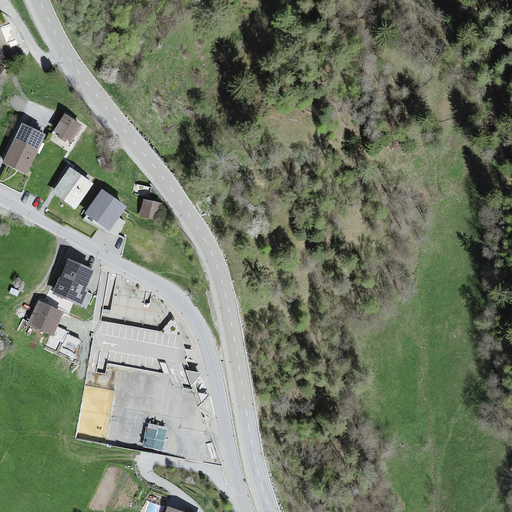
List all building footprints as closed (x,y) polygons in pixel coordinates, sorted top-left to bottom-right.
[(80,125),(63,116),(54,132),(72,142),(80,125)] [(25,173),(44,137),(20,124),(1,160),(25,173)] [(73,210),(90,184),(68,170),(51,195),(73,210)] [(116,236),(126,221),(120,217),(127,208),(101,190),(84,214),(116,236)] [(160,205),(141,200),(137,216),(156,221),(160,205)] [(95,271),(67,259),(53,292),(80,303),(95,271)] [(64,312),(37,300),(26,324),(53,336),(64,312)] [(99,320),(76,439),(221,466),(174,317),(161,332),(99,320)]
